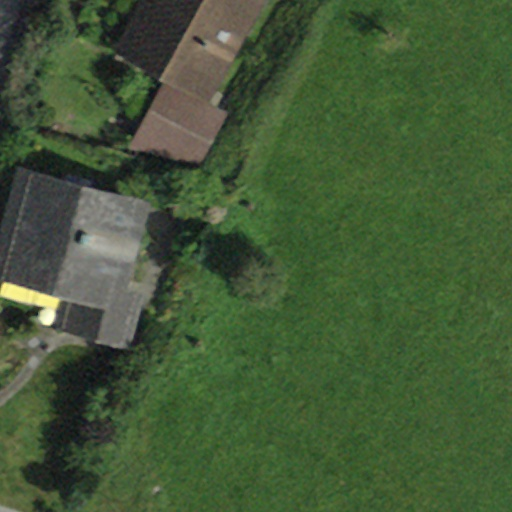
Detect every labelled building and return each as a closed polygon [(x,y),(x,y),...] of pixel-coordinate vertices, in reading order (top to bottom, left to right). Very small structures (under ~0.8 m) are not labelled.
[(153,0),(128,47),(153,60),(204,88),(252,0),(153,0)] [(200,96),(204,88),(153,60),(149,68),(200,96)] [(176,91),(146,148),(193,160),(218,114),(176,91)] [(139,308),(140,305),(113,298),(138,205),(92,193),(95,182),(64,173),(61,184),(27,175),(0,271),(61,288),(57,302),(47,300),(44,310),(42,318),(129,343),(130,340),(124,338),(133,306),(139,308)] [(47,300),(57,302),(61,288),(0,271),(0,272),(0,294),(44,310),(47,300)] [(124,338),(130,340),(139,308),(133,306),(124,338)]
